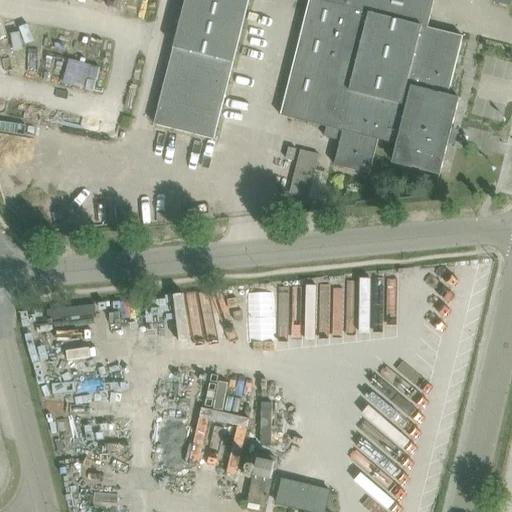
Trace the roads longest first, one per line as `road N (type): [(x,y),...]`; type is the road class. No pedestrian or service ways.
road 1 (unclassified): [(0,276),(511,229)]
road 2 (unknown): [(194,511),(148,488),(142,476),(137,374),(147,349),(163,340),(314,360),(323,379)]
road 3 (unclassified): [(467,511),(511,305)]
road 4 (residential): [(47,511),(0,311)]
road 5 (unknown): [(323,379),(356,511)]
road 6 (unknown): [(0,154),(131,161)]
